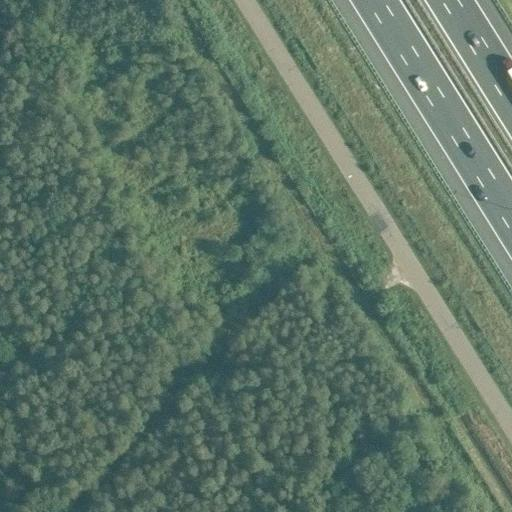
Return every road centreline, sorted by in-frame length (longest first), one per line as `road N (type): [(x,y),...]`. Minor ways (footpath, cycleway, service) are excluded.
road 1 (unclassified): [(511,432),(243,0)]
road 2 (motorway): [(376,0),(511,217)]
